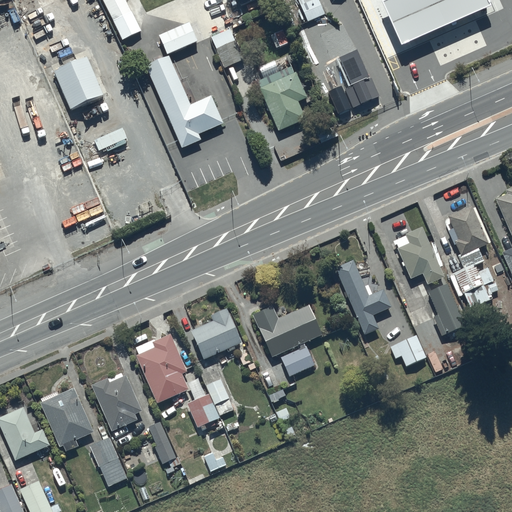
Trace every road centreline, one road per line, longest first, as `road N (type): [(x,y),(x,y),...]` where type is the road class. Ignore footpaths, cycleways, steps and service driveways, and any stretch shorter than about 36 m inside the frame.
road 1 (trunk): [(0,326),(511,89)]
road 2 (trunk): [(511,133),(0,354)]
